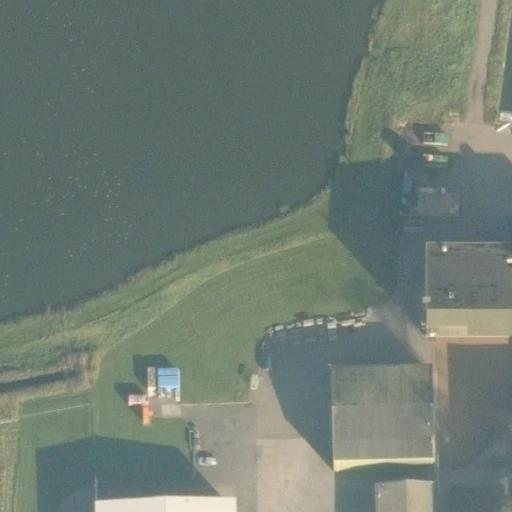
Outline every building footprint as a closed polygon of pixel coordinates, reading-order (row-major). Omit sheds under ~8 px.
[(437,224),(434,205),(415,207),(417,227),(437,224)] [(511,270),(425,271),(425,337),(511,336),(511,270)] [(434,470),(432,377),(330,380),(332,472),(434,470)] [(137,410),(157,409),(156,394),(136,395),(137,410)] [(439,511),(439,494),(375,494),(375,511),(439,511)]
